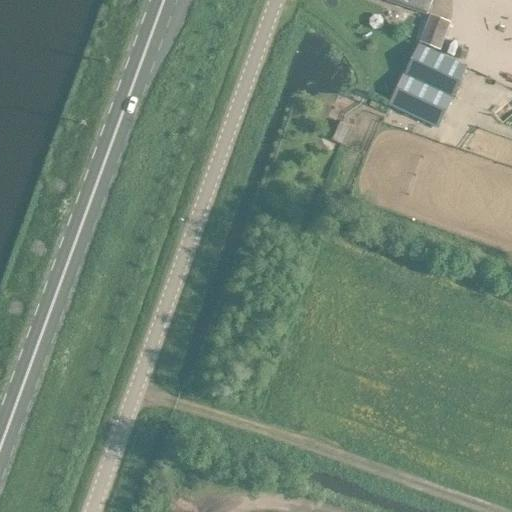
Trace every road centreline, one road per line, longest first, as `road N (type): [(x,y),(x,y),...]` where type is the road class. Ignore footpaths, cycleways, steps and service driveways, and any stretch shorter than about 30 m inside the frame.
road 1 (unclassified): [(90,511),(276,0)]
road 2 (primary): [(0,452),(165,0)]
